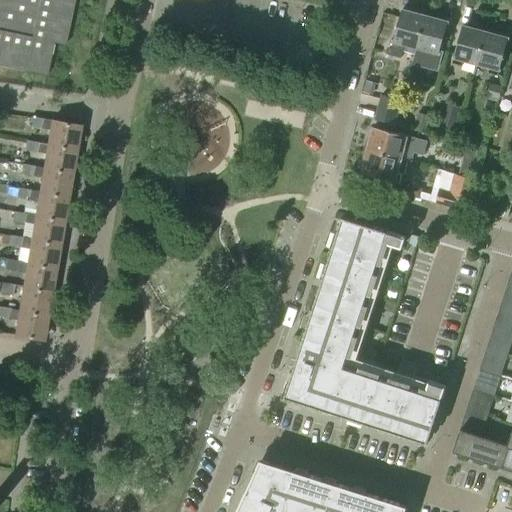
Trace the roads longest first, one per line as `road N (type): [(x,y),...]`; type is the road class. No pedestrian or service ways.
road 1 (residential): [(240,428),(423,488),(504,238)]
road 2 (residential): [(240,428),(319,189)]
road 3 (residential): [(77,358),(119,113)]
road 4 (residential): [(319,189),(365,0)]
road 5 (residential): [(504,238),(319,189)]
road 6 (residential): [(51,511),(77,358)]
road 7 (residential): [(119,113),(0,97)]
